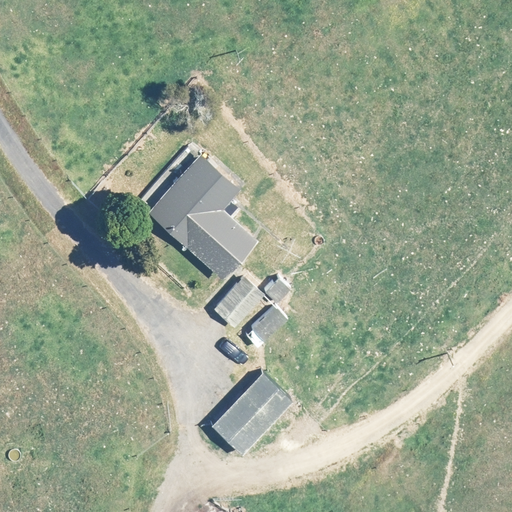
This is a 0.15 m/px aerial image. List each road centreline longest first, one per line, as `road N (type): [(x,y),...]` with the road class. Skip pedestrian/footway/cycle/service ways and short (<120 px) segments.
road 1 (track): [(0,125),(43,191),(132,266),(162,323),(184,409),(179,511)]
road 2 (track): [(183,511),(363,432),(511,284)]
